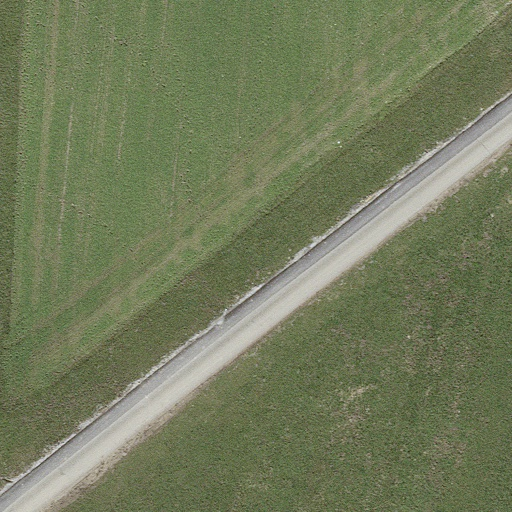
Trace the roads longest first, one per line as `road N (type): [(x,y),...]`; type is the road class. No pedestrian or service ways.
road 1 (unclassified): [(511,134),(30,511)]
road 2 (track): [(312,284),(262,262),(229,226),(228,178),(259,0)]
